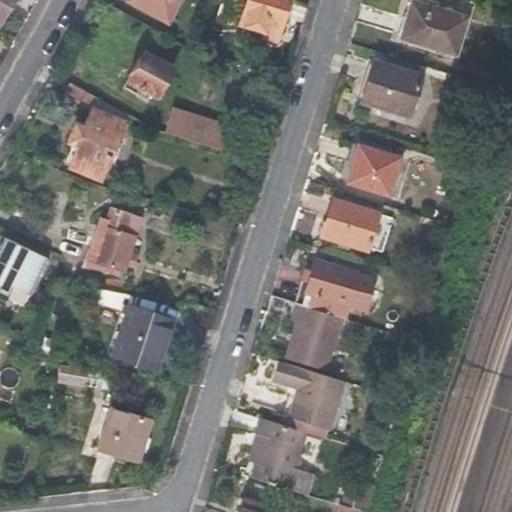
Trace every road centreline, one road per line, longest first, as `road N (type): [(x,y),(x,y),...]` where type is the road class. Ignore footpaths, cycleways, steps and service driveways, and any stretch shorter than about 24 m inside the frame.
road 1 (residential): [(174,504),(336,0)]
road 2 (residential): [(0,117),(63,0)]
